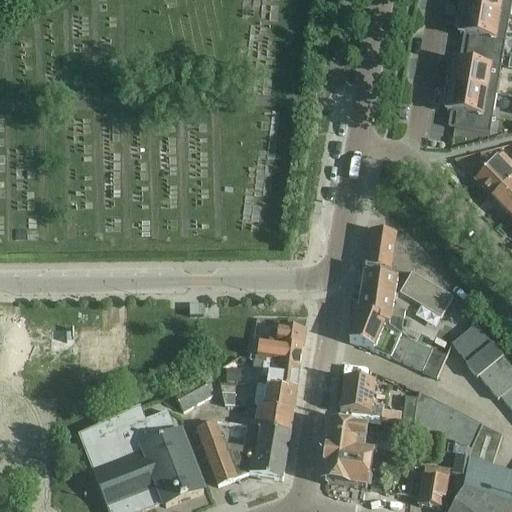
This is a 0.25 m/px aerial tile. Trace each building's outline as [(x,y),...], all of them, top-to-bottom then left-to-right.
[(511,0),(461,0),(459,12),(509,20),(511,0)] [(502,59),(509,20),(459,12),(456,30),(461,31),(460,38),(469,40),(467,52),(462,52),(502,59)] [(446,89),(496,97),(502,59),(462,52),(462,53),(467,54),(464,66),(455,64),(454,71),(449,70),(446,89)] [(489,136),(496,97),(446,89),(443,107),(448,108),(447,115),(456,117),(454,129),(449,128),(449,130),(489,136)] [(474,183),(492,201),(511,181),(511,177),(506,171),(511,166),(502,156),(474,183)] [(511,181),(492,201),(509,218),(511,214),(511,181)] [(370,234),(365,269),(391,274),(391,272),(394,249),(396,238),(371,234),(370,234)] [(364,275),(358,317),(381,321),(380,328),(385,329),(384,331),(400,339),(402,332),(406,313),(392,311),(397,283),(390,282),(391,274),(365,269),(365,270),(365,271),(364,275)] [(411,303),(423,282),(412,275),(400,296),(411,303)] [(434,288),(423,282),(411,303),(421,309),(434,288)] [(431,315),(443,294),(434,288),(421,309),(431,315)] [(431,315),(442,321),(454,301),(443,294),(431,315)] [(194,308),(190,308),(190,319),(203,318),(203,314),(203,308),(194,308)] [(359,318),(350,345),(374,354),(390,362),(400,339),(384,331),(385,329),(380,328),(381,321),(358,317),(359,318)] [(20,339),(20,323),(2,323),(2,339),(20,339)] [(88,361),(90,326),(43,324),(42,360),(88,361)] [(279,328),(276,348),(258,345),(255,364),(263,365),(270,366),(270,363),(275,363),(274,367),(300,371),(306,332),(279,328)] [(501,401),(511,414),(511,372),(476,328),(452,348),(468,367),(466,369),(477,383),(479,381),(498,403),(501,401)] [(412,345),(400,339),(390,362),(402,367),(412,345)] [(417,347),(412,345),(402,367),(414,373),(425,350),(417,347)] [(414,373),(422,377),(433,354),(425,350),(414,373)] [(433,354),(422,377),(436,383),(446,361),(444,360),(433,354)] [(297,393),(300,371),(274,367),(270,366),(263,365),(262,377),(269,378),(267,389),(297,393)] [(345,382),(340,415),(382,421),(383,411),(372,409),(375,387),(345,382)] [(210,400),(200,383),(173,398),(183,415),(210,400)] [(267,389),(264,410),(263,411),(294,415),(297,393),(267,389)] [(414,426),(414,429),(414,430),(450,445),(471,453),(483,428),(419,396),(419,402),(417,402),(414,426)] [(224,407),(224,409),(235,410),(235,398),(222,398),(224,407)] [(402,424),(414,426),(417,402),(406,400),(402,424)] [(254,432),(260,433),(290,438),(294,415),(263,411),(264,410),(258,409),(258,410),(248,408),(247,413),(257,415),(254,432)] [(140,412),(80,439),(93,474),(107,511),(149,511),(164,506),(165,510),(203,496),(179,436),(176,437),(167,415),(144,424),(140,412)] [(325,483),(327,487),(366,493),(371,462),(364,460),(367,437),(350,435),(351,424),(334,421),(325,483)] [(249,477),(282,484),(290,438),(260,433),(256,457),(248,455),(247,464),(229,465),(227,456),(215,425),(195,433),(217,490),(249,477)] [(413,445),(414,430),(414,429),(399,428),(398,444),(413,445)] [(466,480),(464,486),(511,501),(511,476),(492,470),(502,438),(483,428),(471,453),(470,461),(469,463),(466,480)] [(456,459),(469,461),(470,461),(471,453),(450,445),(447,457),(456,459)] [(456,459),(453,478),(466,480),(469,463),(470,461),(469,461),(456,459)] [(450,475),(425,470),(418,509),(435,511),(443,511),(448,485),(450,475)] [(402,487),(420,485),(418,475),(401,477),(402,487)] [(381,487),(382,483),(372,482),(372,486),(371,494),(380,495),(381,487)] [(463,495),(452,511),(511,511),(511,501),(464,486),(463,495)]
